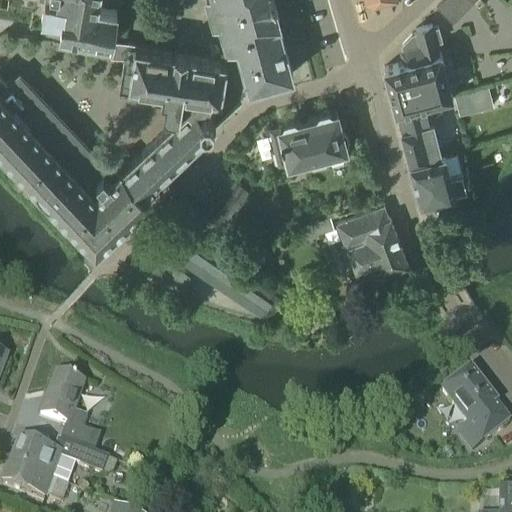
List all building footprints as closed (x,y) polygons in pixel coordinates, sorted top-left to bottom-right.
[(44,0),(42,17),(62,20),(60,33),(111,41),(116,10),(98,6),(98,0),(44,0)] [(206,0),(213,24),(219,23),(226,47),(237,44),(249,86),(293,74),(278,20),(280,20),(275,5),(276,5),(274,0),(206,0)] [(453,23),(473,2),(475,0),(443,0),(437,6),(453,23)] [(403,61),(384,67),(395,110),(396,110),(396,111),(427,102),(437,100),(437,99),(452,95),(443,64),(442,64),(431,24),(415,28),(419,44),(400,49),(403,61)] [(0,148),(95,250),(150,198),(144,192),(216,124),(210,118),(213,115),(214,109),(210,104),(208,104),(210,93),(220,95),(226,59),(187,53),(187,50),(175,48),(174,51),(135,44),(135,42),(113,38),(110,53),(124,55),(119,86),(161,93),(165,94),(162,107),(166,111),(176,112),(179,109),(182,113),(115,175),(18,73),(7,83),(0,75),(0,148)] [(427,102),(396,111),(410,165),(442,156),(445,156),(444,154),(441,155),(432,121),(427,102)] [(277,127),(269,129),(278,166),(284,164),(289,163),(308,158),(311,167),(347,158),(344,148),(346,148),(345,145),(348,140),(346,131),(341,128),(336,111),(332,112),(328,110),(320,112),(318,116),(297,122),(293,119),(285,121),(282,126),(279,126),(277,127)] [(442,156),(410,165),(420,203),(455,194),(467,190),(462,171),(450,174),(445,156),(442,156)] [(220,226),(247,191),(228,176),(201,212),(220,226)] [(388,218),(384,205),(336,223),(345,245),(363,238),(364,240),(345,247),(355,273),(374,266),(378,277),(408,265),(390,217),(388,218)] [(299,239),(334,229),(330,216),(296,227),(299,239)] [(257,242),(233,248),(236,259),(260,252),(257,242)] [(441,393),(455,411),(445,418),(472,452),(510,423),(496,405),(470,371),(441,393)] [(54,374),(39,416),(66,425),(61,440),(95,454),(101,436),(83,430),(87,418),(75,414),(85,385),(54,374)] [(19,440),(10,463),(52,479),(68,486),(76,465),(107,478),(113,475),(114,474),(117,465),(109,461),(110,460),(95,454),(61,440),(58,439),(57,442),(53,453),(19,440)] [(10,463),(2,486),(44,501),(45,498),(62,504),(69,486),(68,486),(52,479),(10,463)] [(164,484),(167,486),(174,467),(171,466),(163,463),(156,482),(164,484)] [(511,511),(511,493),(499,493),(499,511),(511,511)]
